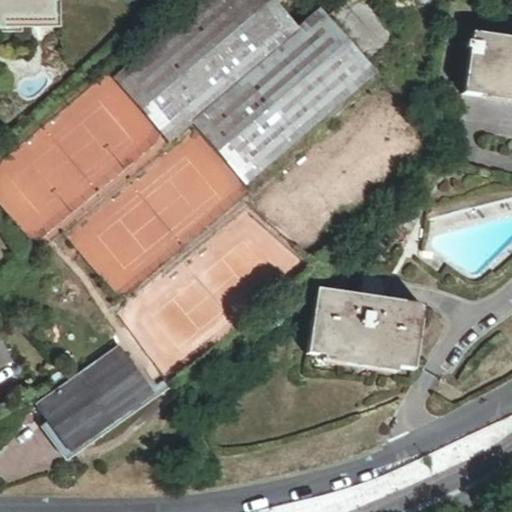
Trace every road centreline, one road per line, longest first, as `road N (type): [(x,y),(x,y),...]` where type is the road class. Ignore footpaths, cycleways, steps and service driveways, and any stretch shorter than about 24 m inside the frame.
road 1 (residential): [(511,400),(325,479),(161,511)]
road 2 (tertiary): [(511,446),(387,511)]
